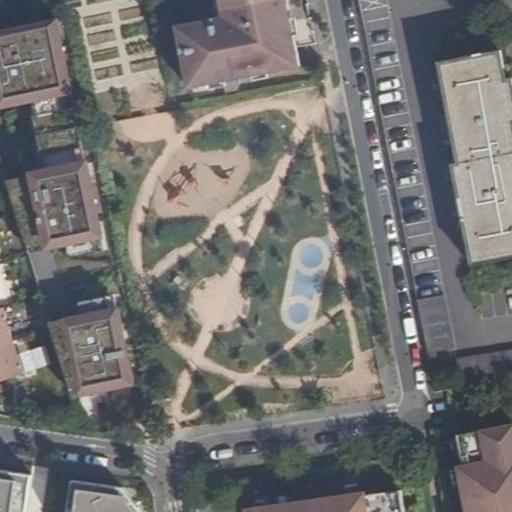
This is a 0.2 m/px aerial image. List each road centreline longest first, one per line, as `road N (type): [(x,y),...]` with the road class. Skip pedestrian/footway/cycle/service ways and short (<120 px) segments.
road 1 (residential): [(335,0),(411,417),(217,446),(192,456),(176,476)]
road 2 (residential): [(176,476),(154,454),(0,433)]
